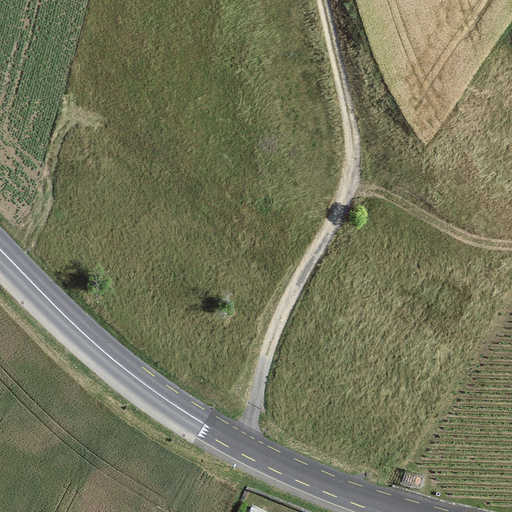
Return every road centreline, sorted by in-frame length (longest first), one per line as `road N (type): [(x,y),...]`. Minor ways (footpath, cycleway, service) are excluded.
road 1 (primary): [(0,249),(88,338),(169,402),(288,466),(412,511)]
road 2 (track): [(247,446),(266,353),(338,215),(352,165),(348,94),(325,0)]
